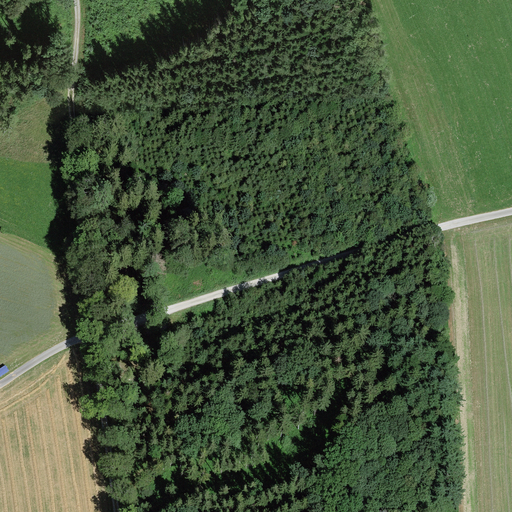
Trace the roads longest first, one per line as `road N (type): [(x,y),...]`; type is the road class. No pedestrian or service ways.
road 1 (track): [(94,332),(511,210)]
road 2 (track): [(75,0),(69,99),(94,332)]
road 3 (track): [(94,332),(117,511)]
